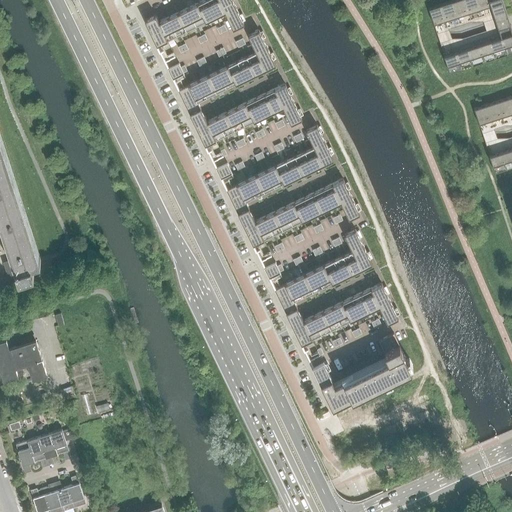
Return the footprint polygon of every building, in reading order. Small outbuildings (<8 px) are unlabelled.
[(197,3),(206,21),(215,16),(207,0),(202,0),(202,1),(197,3)] [(218,0),(207,0),(215,16),(225,12),(218,0)] [(218,0),(225,12),(228,19),(233,28),(243,23),(239,14),(232,0),(218,0)] [(468,13),(463,0),(454,0),(451,1),(456,17),(468,13)] [(480,9),(476,0),(463,0),(468,13),(480,9)] [(491,5),(489,0),(476,0),(480,9),(490,6),(491,5)] [(456,17),(451,1),(440,5),(445,20),(456,17)] [(503,1),(491,5),(490,6),(495,21),(508,17),(503,1)] [(192,5),(187,8),(196,26),(206,21),(197,3),(196,3),(192,5)] [(440,5),(428,9),(433,24),(445,20),(440,5)] [(511,26),(508,17),(496,21),(491,6),(436,24),(445,54),(504,35),(501,29),(511,26)] [(182,10),(178,12),(186,30),(196,26),(187,8),(186,8),(182,10)] [(177,13),(173,15),(168,17),(176,35),(186,30),(178,12),(177,13)] [(155,14),(144,20),(165,61),(174,57),(175,56),(173,52),(167,55),(161,43),(167,39),(159,21),(155,14)] [(159,21),(167,39),(176,35),(168,17),(159,21)] [(252,43),(256,51),(264,69),(275,64),(263,38),(258,29),(248,34),(252,43)] [(507,53),(511,51),(511,32),(501,36),(507,53)] [(501,36),(490,40),(495,57),(507,53),(501,36)] [(478,43),(484,61),(495,57),(490,40),(478,43)] [(478,43),(466,47),(472,65),(484,61),(478,43)] [(466,47),(455,51),(461,68),(472,65),(466,47)] [(264,69),(256,51),(246,55),(255,73),(260,71),(264,69)] [(443,55),(449,72),(461,68),(455,51),(443,55)] [(245,78),(250,76),(254,74),(255,73),(246,55),(237,60),(245,78)] [(237,60),(227,65),(236,83),(240,80),(244,79),(245,78),(237,60)] [(168,67),(190,114),(201,108),(197,101),(189,83),(183,86),(180,79),(185,77),(183,72),(181,67),(178,62),(177,63),(168,67)] [(231,85),(235,83),(236,83),(227,65),(218,69),(226,87),(231,85)] [(216,92),(221,90),(225,88),(226,87),(218,69),(207,74),(216,92)] [(207,74),(198,79),(207,97),(211,95),(215,93),(216,92),(207,74)] [(189,83),(197,101),(207,97),(198,79),(189,83)] [(285,83),(274,89),(282,107),(283,107),(286,114),(291,123),(301,118),(297,109),(285,83)] [(273,111),(282,107),(274,89),(273,89),(269,91),(265,93),(273,111)] [(264,116),(273,111),(265,93),(264,94),(260,95),(255,98),(264,116)] [(511,113),(511,110),(508,97),(496,101),(501,117),(511,113)] [(254,120),(264,116),(255,98),(254,98),(250,100),(245,102),(254,120)] [(501,117),(496,101),(485,105),(490,120),(501,117)] [(244,125),(254,120),(245,102),(244,103),(240,105),(235,107),(244,125)] [(473,108),(479,124),(490,120),(485,105),(473,108)] [(226,112),(234,130),(244,125),(235,107),(234,108),(231,110),(226,112)] [(216,139),(207,121),(203,114),(202,111),(201,108),(190,114),(191,116),(192,119),(213,161),(222,156),(223,156),(221,152),(215,155),(209,142),(216,139)] [(225,112),(221,114),(216,116),(216,117),(225,135),(234,130),(226,112),(225,112)] [(511,113),(501,117),(490,120),(479,124),(489,155),(500,151),(511,147),(511,146),(511,113)] [(216,139),(225,135),(216,117),(207,121),(216,139)] [(306,129),(310,138),(313,146),(322,164),(333,159),(321,133),(316,124),(306,129)] [(0,210),(14,254),(4,257),(7,268),(11,279),(25,274),(24,273),(34,270),(31,261),(40,258),(39,255),(0,135),(0,210)] [(313,146),(304,150),(313,168),(318,166),(322,164),(313,146)] [(511,147),(500,151),(506,168),(511,166),(511,147)] [(313,168),(304,150),(295,155),(303,173),(308,171),(312,169),(313,168)] [(494,172),(506,168),(500,151),(489,155),(494,172)] [(303,173),(295,155),(285,160),(294,178),(298,175),(302,174),(303,173)] [(294,178),(285,160),(275,164),(284,182),(289,180),(293,178),(294,178)] [(216,167),(238,213),(249,208),(246,201),(237,183),(232,185),(228,179),(234,176),(233,176),(227,162),(225,162),(216,167)] [(279,185),(283,183),(284,182),(275,164),(265,169),(274,187),(279,185)] [(274,187),(265,169),(256,174),(264,192),(269,189),(273,188),(274,187)] [(259,194),(263,192),(264,192),(256,174),(246,178),(255,197),(255,196),(259,194)] [(255,197),(246,178),(237,183),(246,201),(255,197)] [(343,178),(342,178),(332,183),(340,201),(344,209),(349,218),(359,213),(355,204),(343,178)] [(331,184),(327,186),(323,188),(331,206),(340,201),(332,183),(331,184)] [(322,188),(318,190),(313,193),(322,211),(331,206),(323,188),(322,188)] [(313,193),(312,193),(308,195),(303,197),(312,215),(322,211),(313,193)] [(302,198),(298,200),(293,202),(302,220),(312,215),(303,197),(302,198)] [(288,204),(284,207),(292,225),(302,220),(293,202),(292,202),(288,204)] [(279,209),(274,211),(283,229),(292,225),(284,207),(283,207),(279,209)] [(250,210),(249,208),(238,213),(239,216),(241,219),(261,260),(271,256),(271,255),(269,251),(263,254),(257,242),(264,239),(255,221),(252,213),(250,210)] [(274,211),(273,212),(269,214),(265,216),(264,216),(273,234),(283,229),(274,211)] [(264,216),(255,221),(264,239),(273,234),(264,216)] [(361,268),(371,263),(372,263),(359,237),(355,228),(344,233),(348,243),(349,243),(352,250),(361,268)] [(343,254),(352,272),(356,270),(360,268),(361,268),(352,250),(343,254)] [(352,272),(343,254),(333,259),(342,277),(347,275),(350,273),(352,272)] [(337,280),(341,278),(342,277),(333,259),(323,264),(332,282),(337,280)] [(264,267),(286,313),(297,308),(294,300),(285,282),(280,285),(277,278),(282,276),(280,271),(277,266),(275,261),(274,262),(264,267)] [(323,264),(314,269),(322,287),(327,284),(331,282),(332,282),(323,264)] [(304,273),(313,291),(317,289),(321,287),(322,287),(314,269),(304,273)] [(313,291),(304,273),(294,278),(303,296),(308,294),(312,292),(313,291)] [(285,282),(294,300),(303,296),(294,278),(285,282)] [(398,317),(393,308),(381,282),(370,288),(379,306),(383,313),(387,322),(398,317)] [(366,290),(361,292),(370,310),(379,306),(370,288),(369,288),(366,290)] [(360,293),(356,295),(351,297),(360,315),(370,310),(361,292),(360,293)] [(346,299),(342,301),(350,320),(360,315),(351,297),(350,297),(346,299)] [(340,302),(337,304),(332,306),(341,324),(350,320),(342,301),(340,302)] [(332,306),(331,307),(327,309),(322,311),(331,329),(341,324),(332,306)] [(298,310),(297,308),(286,313),(288,315),(289,318),(309,360),(319,355),(318,351),(311,354),(305,341),(312,338),(303,320),(300,313),(298,310)] [(322,311),(321,311),(317,313),(313,315),(312,316),(321,334),(331,329),(322,311)] [(55,314),(58,326),(64,324),(61,313),(55,314)] [(312,316),(303,320),(312,338),(321,334),(312,316)] [(323,361),(312,366),(332,408),(411,370),(393,333),(379,340),(388,359),(334,385),(323,361)] [(6,339),(0,341),(0,370),(4,381),(18,376),(15,368),(27,364),(32,380),(47,375),(35,340),(9,349),(6,339)] [(58,371),(62,382),(73,379),(69,368),(58,371)] [(73,390),(72,386),(60,389),(62,394),(68,392),(73,390)] [(18,422),(9,425),(11,431),(20,428),(18,422)] [(72,428),(62,431),(65,440),(75,437),(72,428)] [(57,454),(68,450),(65,440),(62,431),(62,429),(50,432),(57,454)] [(45,457),(57,454),(50,432),(39,436),(45,457)] [(45,457),(39,436),(27,440),(34,461),(45,457)] [(34,461),(27,440),(16,444),(22,465),(34,461)] [(67,486),(74,507),(86,503),(79,482),(67,486)] [(43,488),(50,511),(58,511),(63,511),(56,489),(50,491),(49,486),(43,488)] [(56,489),(63,511),(74,507),(67,486),(56,489)] [(33,497),(37,511),(50,511),(43,488),(37,490),(39,495),(33,497)]
